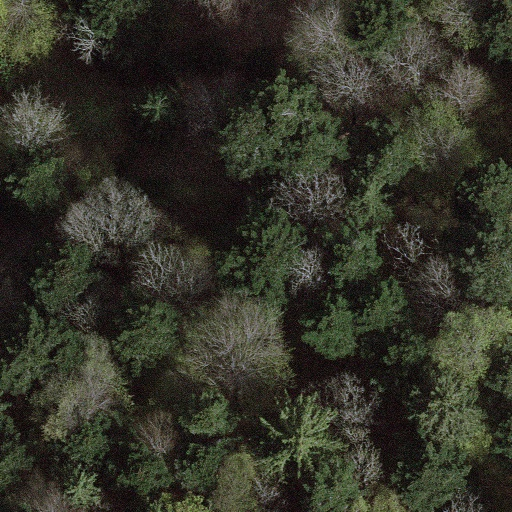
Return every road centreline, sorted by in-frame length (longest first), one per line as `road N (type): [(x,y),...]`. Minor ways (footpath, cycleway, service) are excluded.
road 1 (track): [(0,244),(166,341),(511,486)]
road 2 (track): [(0,110),(204,103),(511,68)]
